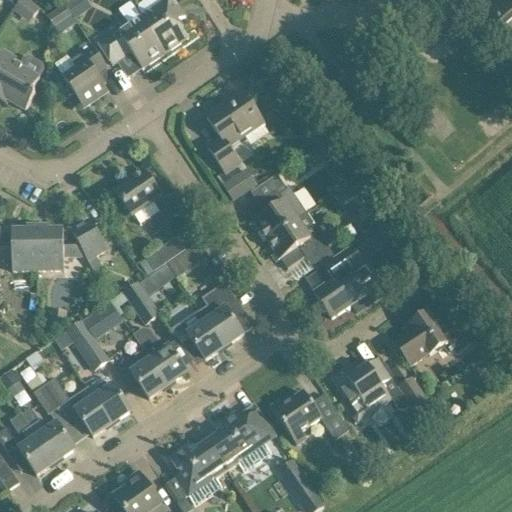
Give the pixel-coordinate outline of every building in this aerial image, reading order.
[(5,0),(17,9),(21,4),(23,0),(5,0)] [(29,26),(40,14),(40,13),(24,0),(23,0),(21,4),(17,9),(13,14),(29,26)] [(75,23),(92,11),(84,0),(78,0),(65,8),(75,23)] [(172,0),(163,6),(159,0),(148,0),(139,6),(138,11),(144,20),(142,21),(166,56),(189,41),(178,24),(186,19),(172,0)] [(511,0),(508,3),(507,2),(490,16),(511,41),(511,0)] [(75,23),(65,8),(47,20),(54,30),(55,32),(64,26),(66,29),(75,23)] [(166,56),(142,21),(130,29),(125,21),(96,41),(114,67),(121,62),(119,58),(129,51),(143,72),(166,56)] [(77,72),(64,81),(67,85),(69,99),(75,98),(84,111),(109,95),(98,78),(107,72),(108,71),(90,45),(79,53),(84,60),(74,67),(77,72)] [(19,69),(14,65),(16,61),(3,53),(0,59),(0,103),(7,107),(9,104),(26,114),(36,96),(32,94),(44,73),(44,66),(30,58),(24,61),(19,69)] [(387,109),(396,102),(388,93),(380,100),(387,109)] [(226,176),(240,166),(228,150),(264,126),(243,96),(207,120),(221,141),(207,150),(226,176)] [(316,168),(338,153),(330,141),(308,156),(316,168)] [(233,203),(250,192),(258,186),(249,173),(224,190),(233,203)] [(141,228),(160,215),(153,204),(161,199),(145,175),(115,195),(127,211),(132,219),(134,217),(141,228)] [(357,183),(349,188),(337,197),(344,205),(345,207),(354,201),(361,211),(372,203),(357,183)] [(284,204),(278,194),(248,214),(267,243),(298,223),(285,204),(284,204)] [(267,243),(276,255),(281,263),(281,262),(288,272),(301,263),(306,260),(314,272),(334,258),(313,227),(314,226),(307,216),(298,223),(267,243)] [(365,259),(396,238),(387,224),(356,245),(365,259)] [(98,282),(107,277),(96,259),(107,253),(101,242),(92,225),(72,235),(85,259),(98,282)] [(64,236),(64,234),(49,233),(49,229),(27,230),(27,234),(12,234),(12,237),(4,237),(0,244),(0,260),(12,261),(13,274),(65,273),(64,260),(85,259),(72,235),(64,236)] [(156,274),(169,264),(186,253),(177,240),(147,261),(156,274)] [(332,322),(366,299),(360,290),(373,281),(353,251),(324,270),(333,283),(315,296),(332,322)] [(153,277),(140,286),(148,299),(162,289),(153,277)] [(146,328),(161,318),(148,299),(140,286),(139,285),(124,295),(146,328)] [(225,351),(244,338),(229,316),(241,308),(225,286),(202,301),(207,309),(200,314),(225,351)] [(225,351),(200,314),(172,333),(182,349),(191,342),(205,364),(225,351)] [(438,329),(429,315),(410,328),(412,331),(393,344),(412,371),(445,348),(450,355),(459,356),(467,349),(448,326),(445,328),(443,325),(438,329)] [(109,363),(95,344),(96,343),(83,323),(55,343),(62,353),(73,345),(94,374),(109,363)] [(164,353),(150,333),(143,332),(134,338),(144,352),(143,352),(168,389),(188,376),(176,359),(169,349),(164,353)] [(149,402),(168,389),(143,352),(135,358),(142,368),(131,376),(138,386),(149,402)] [(410,410),(379,362),(358,376),(353,370),(348,373),(347,371),(331,382),(346,403),(344,404),(355,421),(358,426),(392,403),(398,412),(405,413),(410,410)] [(12,375),(1,382),(8,392),(7,392),(13,400),(24,393),(12,375)] [(88,377),(81,382),(87,391),(112,428),(131,414),(120,398),(113,388),(108,381),(104,379),(96,385),(94,386),(88,377)] [(29,385),(27,386),(50,418),(51,418),(57,426),(66,420),(46,390),(37,379),(29,385)] [(438,419),(413,382),(399,390),(424,427),(426,431),(436,424),(434,421),(438,419)] [(46,390),(66,420),(75,414),(92,439),(93,441),(112,428),(87,391),(70,403),(56,383),(46,390)] [(312,407),(304,395),(280,411),(277,406),(271,410),(282,427),(297,448),(307,441),(302,435),(321,422),(336,444),(342,440),(347,448),(355,442),(350,434),(336,414),(325,398),(312,407)] [(208,445),(228,474),(240,467),(244,472),(247,470),(248,472),(255,468),(253,465),(260,461),(261,463),(268,458),(267,456),(271,454),(253,429),(248,432),(237,415),(222,426),(223,429),(217,434),(219,437),(208,445)] [(40,423),(31,429),(56,466),(75,453),(74,451),(57,426),(56,427),(47,433),(40,423)] [(30,445),(19,452),(26,462),(37,479),(56,466),(31,429),(23,435),(30,445)] [(0,443),(8,455),(18,448),(7,432),(0,437),(0,443)] [(217,483),(228,474),(208,445),(197,453),(194,449),(187,454),(185,451),(170,461),(181,478),(176,481),(193,506),(197,504),(199,506),(206,501),(204,499),(211,494),(212,496),(219,492),(218,490),(220,488),(217,483)] [(0,481),(8,494),(20,487),(0,456),(0,481)] [(319,511),(324,509),(293,462),(279,472),(304,509),(305,511),(319,511)] [(163,511),(161,508),(162,508),(142,480),(114,499),(122,511),(163,511)] [(193,511),(186,501),(178,507),(180,511),(193,511)]
